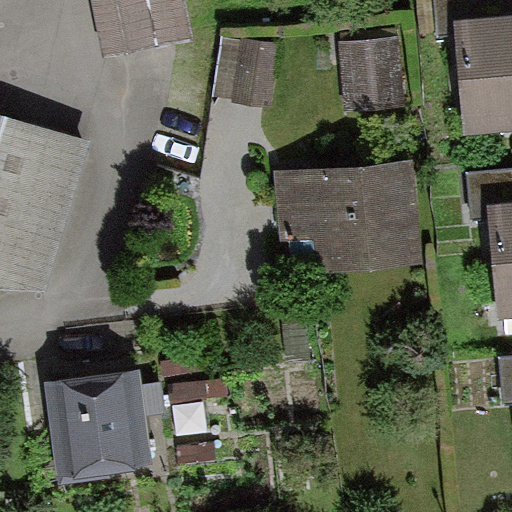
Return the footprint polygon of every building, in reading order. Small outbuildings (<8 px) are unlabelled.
[(94,0),(104,51),(189,36),(182,0),(94,0)] [(511,21),(455,25),(461,139),(511,136),(511,21)] [(400,36),(339,42),(346,111),(407,105),(400,36)] [(278,49),(226,41),(218,95),(271,102),(278,49)] [(0,289),(44,290),(91,139),(0,112),(0,289)] [(409,164),(279,175),(287,272),(417,261),(409,164)] [(511,201),(487,203),(493,325),(511,323),(511,201)] [(129,378),(44,389),(56,479),(142,468),(129,378)]
